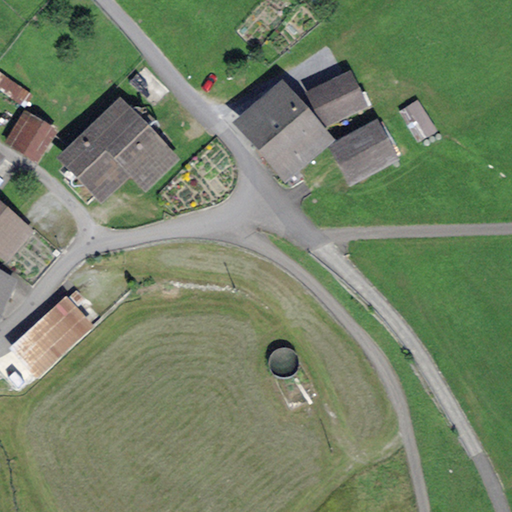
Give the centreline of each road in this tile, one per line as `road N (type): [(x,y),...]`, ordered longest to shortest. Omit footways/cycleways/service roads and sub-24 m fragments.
road 1 (track): [(511,228),(311,238),(425,362),(506,511)]
road 2 (track): [(425,511),(390,381),(346,318),(231,217)]
road 3 (residential): [(266,203),(86,246),(0,339)]
road 4 (residential): [(95,0),(266,203)]
